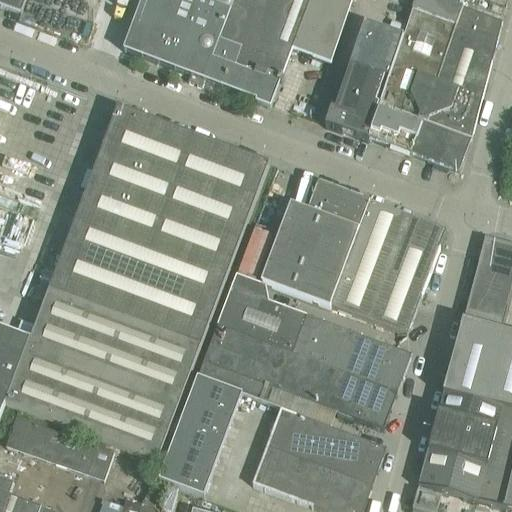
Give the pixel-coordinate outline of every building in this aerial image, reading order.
[(0,0),(0,9),(20,16),(25,0),(0,0)] [(145,0),(125,56),(191,81),(189,87),(203,92),(205,86),(237,0),(145,0)] [(313,0),(237,0),(205,86),(258,106),(258,107),(271,112),(293,54),(313,0)] [(313,0),(293,54),(330,69),(353,0),(313,0)] [(368,145),(411,161),(462,13),(427,0),(417,0),(403,42),(368,145)] [(480,0),(507,9),(509,0),(480,0)] [(502,28),(462,13),(411,161),(461,179),(502,28)] [(331,116),(326,130),(326,132),(367,147),(368,145),(403,42),(367,29),(336,117),(331,116)] [(122,113),(52,297),(34,346),(32,345),(8,409),(158,467),(201,353),(270,170),(122,113)] [(446,235),(369,207),(318,187),(307,217),(290,211),(261,289),(264,290),(328,314),(330,311),(407,340),(446,235)] [(511,250),(485,243),(482,256),(444,399),(511,415),(511,341),(502,338),(511,300),(511,250)] [(218,331),(292,358),(397,398),(411,360),(268,306),(264,290),(261,289),(237,280),(218,331)] [(292,358),(218,331),(198,383),(266,408),(272,393),(338,418),(337,420),(352,426),(353,423),(383,435),(397,398),(292,358)] [(0,429),(8,409),(32,345),(0,332),(0,429)] [(244,401),(198,384),(159,487),(205,504),(244,401)] [(511,415),(444,399),(438,423),(419,491),(476,506),(474,511),(504,511),(511,478),(511,415)] [(298,465),(312,427),(282,416),(268,454),(298,465)] [(115,457),(20,423),(9,452),(104,486),(115,457)] [(364,511),(372,492),(386,455),(312,427),(298,465),(302,466),(326,475),(341,481),(335,496),(345,499),(340,511),(364,511)] [(268,454),(261,472),(295,485),(302,466),(298,465),(268,454)] [(288,504),(309,511),(312,511),(326,475),(302,466),(295,485),(288,504)] [(295,485),(261,472),(254,491),(288,504),(295,485)] [(326,475),(312,511),(340,511),(345,499),(335,496),(341,481),(326,475)] [(0,511),(42,511),(11,500),(16,489),(0,483),(0,511)] [(161,511),(166,496),(150,491),(144,511),(127,507),(125,511),(161,511)] [(438,511),(442,501),(418,495),(413,511),(438,511)]
